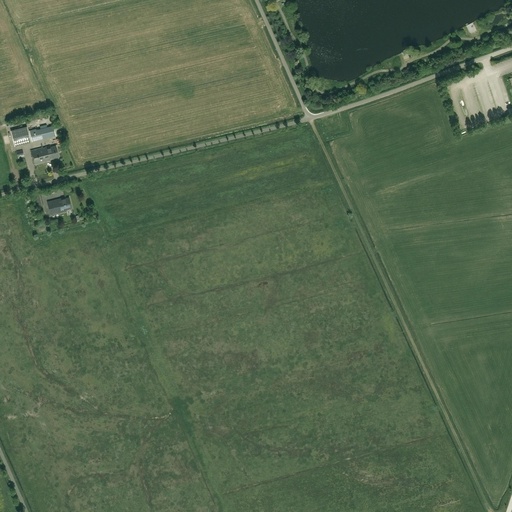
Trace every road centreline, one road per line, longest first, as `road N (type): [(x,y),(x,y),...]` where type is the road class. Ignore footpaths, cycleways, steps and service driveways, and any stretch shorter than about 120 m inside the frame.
road 1 (track): [(490,511),(308,118)]
road 2 (unclassified): [(0,195),(308,118)]
road 3 (unclassified): [(308,118),(511,47)]
road 4 (unclassified): [(256,0),(308,118)]
